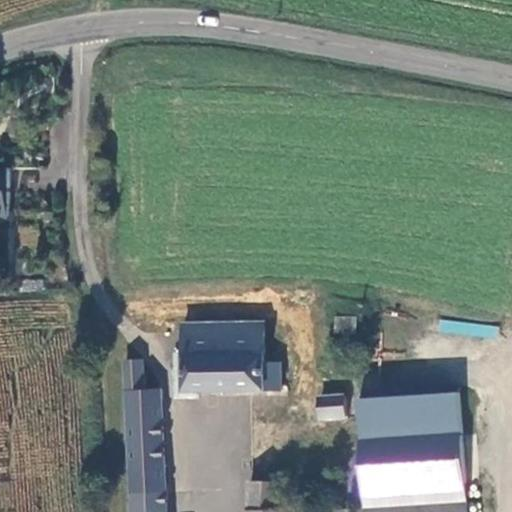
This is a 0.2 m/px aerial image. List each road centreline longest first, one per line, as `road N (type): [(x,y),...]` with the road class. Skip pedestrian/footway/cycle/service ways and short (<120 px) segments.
road 1 (secondary): [(511,82),(167,19),(79,29)]
road 2 (unclassified): [(182,408),(155,356),(104,304),(82,243),(79,29)]
